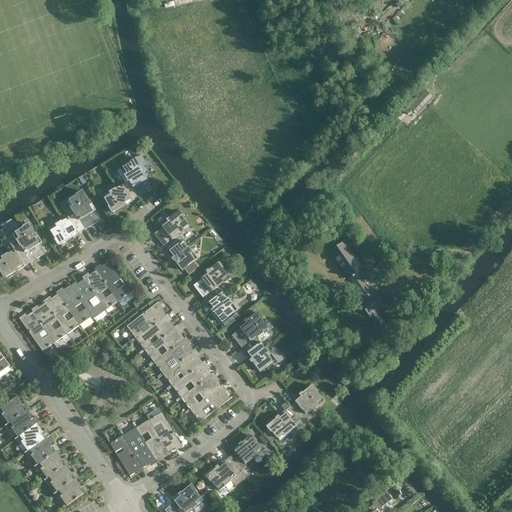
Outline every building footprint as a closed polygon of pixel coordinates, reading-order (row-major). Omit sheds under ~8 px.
[(414,111),(417,114),(433,96),(427,90),(419,99),(416,97),(408,106),(404,111),(410,116),(414,111)] [(130,181),(140,196),(153,188),(144,174),(146,172),(143,167),(147,164),(142,154),(135,159),(135,160),(124,166),(128,173),(125,174),(130,181)] [(140,196),(130,181),(117,189),(114,184),(107,189),(110,193),(111,195),(105,199),(113,212),(140,196)] [(76,213),(85,229),(99,221),(88,204),(90,202),(83,191),(70,199),(74,205),(71,207),(75,213),(76,213)] [(164,246),(179,235),(185,230),(183,227),(189,223),(179,210),(168,219),(170,221),(154,234),(164,246)] [(57,228),(51,232),(59,245),(85,229),(76,213),(55,226),(57,228)] [(36,235),(30,223),(16,232),(20,238),(17,240),(11,243),(15,250),(21,246),(22,246),(31,262),(45,254),(39,245),(43,242),(38,234),(36,235)] [(179,235),(164,246),(182,270),(195,260),(190,255),(193,253),(179,235)] [(363,281),(358,273),(364,269),(344,242),(330,252),(349,279),(350,278),(362,295),(371,289),(364,280),(363,281)] [(0,269),(5,278),(31,262),(22,246),(21,246),(15,250),(1,258),(3,261),(0,262),(0,269)] [(119,302),(130,294),(133,299),(134,298),(109,262),(96,271),(119,302)] [(204,298),(219,286),(225,281),(223,279),(229,275),(219,262),(209,271),(210,273),(194,285),(204,298)] [(119,302),(96,271),(84,279),(106,311),(107,310),(117,303),(121,308),(122,306),(119,302)] [(84,279),(72,288),(94,319),(105,311),(108,316),(110,315),(107,310),(106,311),(84,279)] [(94,319),(72,288),(71,286),(58,294),(80,326),(81,325),(91,318),(94,323),(96,322),(94,319)] [(219,286),(204,298),(222,322),(235,312),(230,306),(233,304),(219,286)] [(371,289),(362,295),(366,301),(361,304),(370,316),(370,315),(375,322),(380,319),(382,322),(383,322),(375,312),(385,305),(377,294),(375,295),(371,289)] [(80,326),(58,294),(46,303),(68,334),(79,327),(82,331),(84,330),(81,325),(80,326)] [(46,303),(34,312),(56,343),(66,335),(70,340),(72,339),(68,334),(46,303)] [(136,338),(166,315),(157,303),(127,327),(135,337),(131,341),(132,342),(136,339),(136,338)] [(56,343),(34,312),(21,320),(43,352),(54,344),(58,349),(59,347),(56,343)] [(267,324),(258,312),(247,320),(249,322),(232,335),(242,348),(257,336),(259,338),(273,327),(270,322),(267,324)] [(145,350),(175,327),(166,315),(136,338),(136,339),(144,349),(139,353),(140,355),(143,352),(145,351),(145,350)] [(154,362),(185,339),(175,327),(145,350),(145,351),(146,352),(153,362),(149,365),(150,367),(155,363),(154,362)] [(271,353),(259,338),(257,336),(242,348),(246,352),(260,371),(273,361),(268,355),(271,353)] [(163,374),(194,351),(185,339),(154,362),(155,363),(162,373),(158,377),(159,379),(164,375),(163,374)] [(0,373),(8,368),(12,372),(14,371),(1,352),(0,351),(0,373)] [(173,386),(203,363),(194,351),(163,374),(164,375),(172,385),(167,389),(168,390),(173,387),(173,386)] [(182,398),(212,375),(203,363),(173,386),(173,387),(181,397),(176,401),(178,402),(182,399),(182,398)] [(191,410),(221,386),(212,375),(182,398),(182,399),(190,409),(185,412),(187,414),(191,411),(191,410)] [(304,423),(313,416),(310,412),(318,405),(316,402),(322,397),(312,385),(302,393),(304,396),(291,407),(302,421),(303,421),(304,423)] [(191,410),(191,411),(199,421),(195,424),(196,426),(231,399),(221,386),(191,410)] [(28,411),(31,409),(26,402),(23,404),(18,397),(0,409),(0,417),(2,416),(7,422),(4,424),(5,427),(28,411)] [(284,436),(302,421),(291,407),(267,426),(278,438),(283,434),(284,436)] [(15,440),(37,424),(40,422),(36,416),(33,418),(28,411),(5,427),(9,432),(12,429),(17,436),(14,438),(15,440)] [(149,420),(170,453),(182,445),(162,413),(151,420),(148,415),(146,416),(149,421),(149,420)] [(157,461),(170,453),(149,420),(149,421),(138,427),(135,422),(133,424),(136,429),(137,428),(157,461)] [(47,438),(50,436),(46,430),(43,432),(37,424),(15,440),(19,445),(22,443),(26,449),(23,451),(25,454),(47,438)] [(144,469),(157,461),(137,428),(136,429),(125,435),(122,430),(120,432),(123,436),(124,436),(144,469)] [(130,477),(144,469),(124,436),(123,436),(112,443),(109,438),(107,439),(130,477)] [(243,446),(230,457),(242,472),(248,467),(246,464),(258,455),(256,453),(262,448),(252,436),(242,444),(243,446)] [(35,468),(57,452),(60,450),(55,444),(52,446),(47,438),(25,454),(29,459),(32,457),(36,463),(33,465),(35,468)] [(67,466),(70,463),(65,457),(62,459),(57,452),(35,468),(38,473),(42,470),(46,477),(43,479),(45,481),(67,466)] [(235,486),(246,477),(242,472),(230,457),(207,476),(217,488),(222,484),(224,487),(231,481),(235,486)] [(54,495),(76,479),(80,477),(75,471),(72,473),(67,466),(45,481),(48,486),(51,484),(56,490),(53,493),(54,495)] [(76,479),(54,495),(58,500),(61,498),(66,504),(63,507),(64,509),(89,491),(85,485),(82,487),(76,479)] [(201,484),(206,490),(210,486),(206,480),(201,484)] [(196,488),(201,494),(205,490),(201,484),(196,488)] [(184,497),(166,511),(193,511),(192,510),(197,505),(196,503),(201,499),(191,486),(181,494),(184,497)] [(379,511),(382,510),(381,507),(392,498),(385,489),(374,498),(375,499),(371,502),(373,504),(367,508),(370,511),(379,511)]
